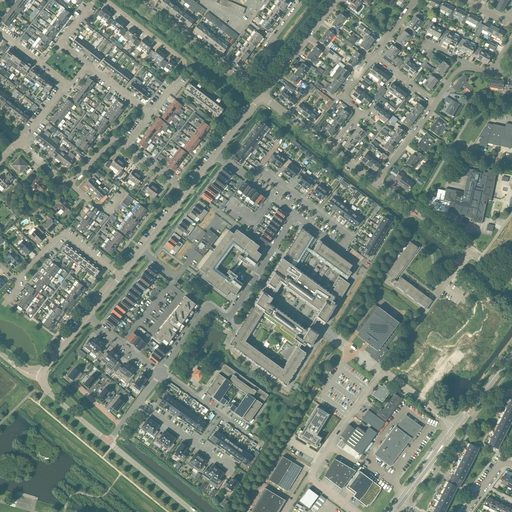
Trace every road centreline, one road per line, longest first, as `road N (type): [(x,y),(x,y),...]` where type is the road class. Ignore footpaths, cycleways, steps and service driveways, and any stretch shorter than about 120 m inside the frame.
road 1 (residential): [(295,214),(233,311),(223,316),(206,307),(160,373)]
road 2 (residential): [(456,427),(382,373),(309,477)]
road 3 (residential): [(149,113),(184,63),(103,0)]
road 4 (residential): [(250,181),(260,169),(316,211),(348,236),(339,248)]
road 5 (residential): [(240,80),(137,0)]
road 6 (residential): [(160,373),(262,445)]
road 7 (unclassified): [(260,95),(335,0)]
